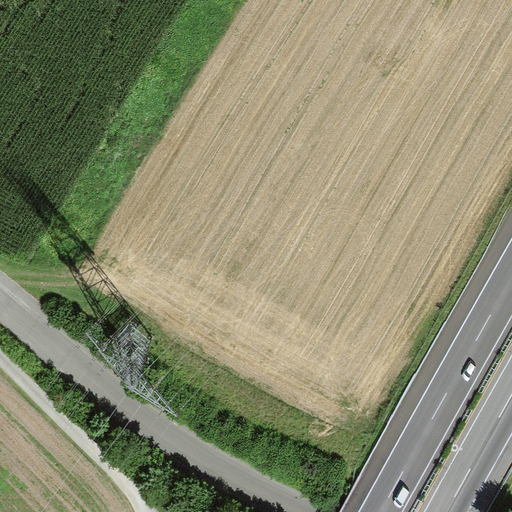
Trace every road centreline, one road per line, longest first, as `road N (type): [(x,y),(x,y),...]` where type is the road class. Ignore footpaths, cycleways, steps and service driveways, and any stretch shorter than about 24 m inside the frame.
road 1 (residential): [(0,300),(146,422),(301,511)]
road 2 (motorway): [(511,278),(381,511)]
road 3 (motorway): [(446,511),(511,395)]
